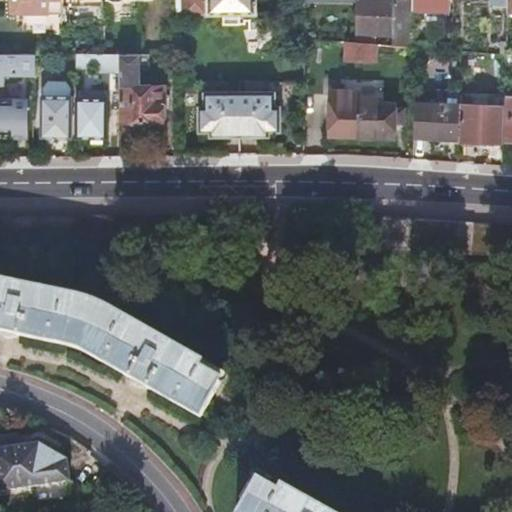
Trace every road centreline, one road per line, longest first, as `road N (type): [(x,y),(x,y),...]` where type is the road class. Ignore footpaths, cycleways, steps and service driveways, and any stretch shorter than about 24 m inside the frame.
road 1 (secondary): [(511,193),(328,180),(0,184)]
road 2 (residential): [(0,389),(44,401),(109,444),(175,511)]
